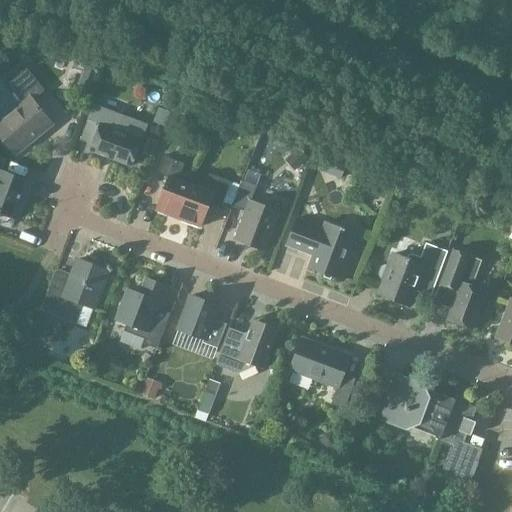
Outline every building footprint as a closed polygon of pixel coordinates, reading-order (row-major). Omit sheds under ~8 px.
[(0,135),(15,153),(51,123),(32,100),(44,90),(26,69),(7,84),(22,103),(0,120),(0,135)] [(131,166),(141,138),(146,124),(92,105),(79,140),(92,144),(89,151),(131,166)] [(178,218),(190,184),(178,180),(184,164),(163,156),(156,173),(167,177),(155,210),(178,218)] [(0,213),(15,219),(29,181),(1,171),(5,160),(0,157),(0,213)] [(220,208),(230,181),(209,173),(203,189),(190,184),(178,218),(200,227),(209,204),(220,208)] [(241,180),(231,206),(245,212),(234,239),(264,251),(279,212),(250,201),(256,186),(241,180)] [(308,267),(339,279),(356,234),(325,222),(322,229),(296,218),(286,245),(312,255),(308,267)] [(409,305),(415,287),(419,285),(432,290),(447,251),(426,243),(420,257),(411,253),(407,255),(406,259),(393,254),(388,266),(385,265),(380,266),(377,274),(379,278),(383,279),(378,294),(409,305)] [(446,319),(472,329),(486,292),(471,286),(481,261),(452,250),(439,284),(451,288),(445,303),(451,305),(446,319)] [(65,291),(50,285),(41,309),(76,323),(83,304),(93,308),(107,271),(77,259),(65,291)] [(156,349),(170,313),(158,309),(167,286),(145,278),(139,294),(127,289),(116,320),(126,323),(123,331),(144,339),(142,343),(156,349)] [(212,319),(217,306),(190,296),(178,329),(204,339),(202,342),(217,348),(226,324),(212,319)] [(511,299),(510,299),(495,338),(511,344),(511,299)] [(262,369),(277,328),(253,319),(248,331),(244,333),(228,328),(214,365),(238,374),(254,366),(262,369)] [(343,409),(355,379),(342,374),(349,355),(302,338),(289,371),(336,388),(330,404),(343,409)] [(393,379),(379,417),(392,422),(391,425),(406,430),(419,424),(431,428),(438,442),(451,447),(440,475),(468,486),(482,449),(463,442),(476,407),(468,404),(469,401),(455,396),(441,402),(429,398),(423,384),(409,378),(406,384),(393,379)]
